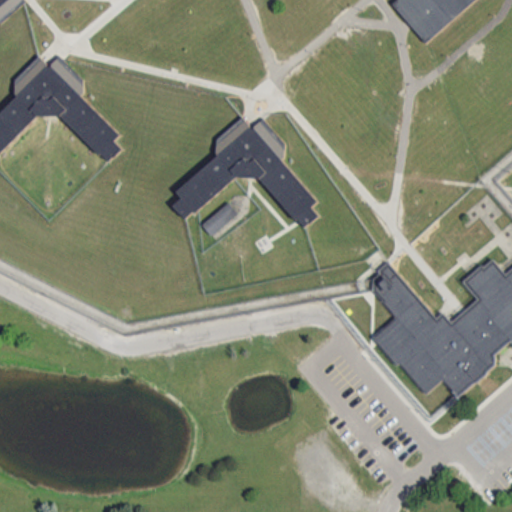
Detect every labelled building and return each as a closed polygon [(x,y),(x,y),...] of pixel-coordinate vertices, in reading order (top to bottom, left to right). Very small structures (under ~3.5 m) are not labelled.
[(24,0),(1,19),(0,19),(0,0),(24,0)] [(470,0),(425,39),(393,2),(395,0),(470,0)] [(60,55),(82,78),(84,98),(122,134),(116,141),(122,147),(109,161),(59,114),(35,116),(0,151),(0,110),(16,94),(16,79),(40,55),(49,65),(60,55)] [(263,116),(284,141),(285,161),(321,199),(314,205),(320,212),(306,225),(259,175),(235,176),(187,219),(173,203),(182,195),(177,189),(217,153),(218,138),(244,116),(252,125),(263,116)] [(239,213),(230,201),(202,222),(211,234),(239,213)] [(511,268),(511,349),(458,396),(444,379),(426,394),(374,334),(395,316),(365,281),(389,261),(438,317),(443,312),(451,321),(480,297),(463,277),(492,251),(509,271),(511,268)]
